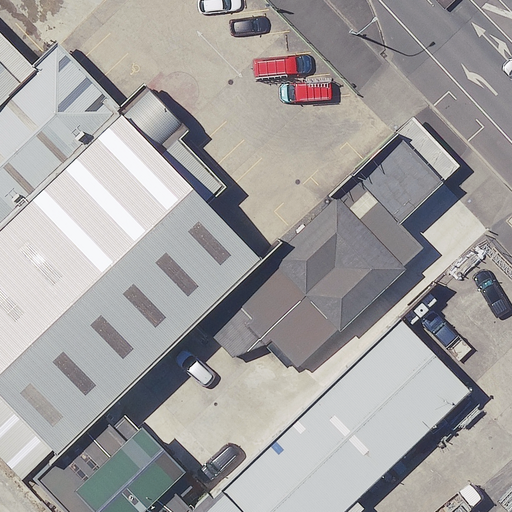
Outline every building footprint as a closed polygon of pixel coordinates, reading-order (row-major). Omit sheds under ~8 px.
[(8,76),(0,84),(0,222),(77,146),(8,76)] [(0,481),(208,276),(77,146),(0,222),(0,481)] [(428,241),(344,156),(183,315),(268,400),(428,241)] [(332,511),(426,419),(353,346),(184,511),(332,511)] [(151,511),(197,468),(122,389),(45,463),(91,511),(151,511)]
